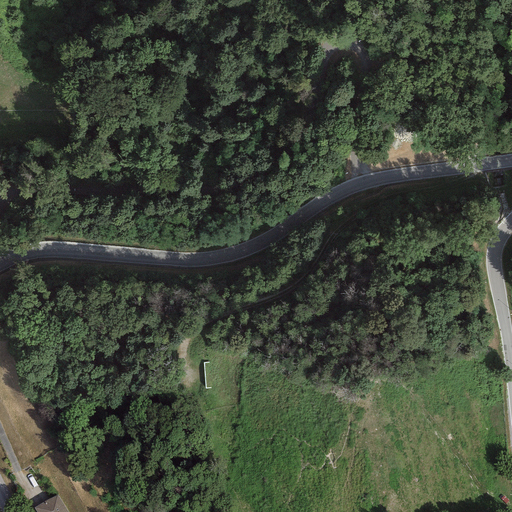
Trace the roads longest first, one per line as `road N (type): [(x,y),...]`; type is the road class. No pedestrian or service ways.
road 1 (tertiary): [(0,261),(45,247),(232,255),(351,186),(511,160)]
road 2 (track): [(363,92),(360,45),(334,42),(310,118),(253,179),(217,189),(74,193)]
road 3 (track): [(483,164),(360,209),(269,297),(200,325),(185,346),(189,379)]
road 4 (tertiary): [(511,219),(493,249),(511,372)]
